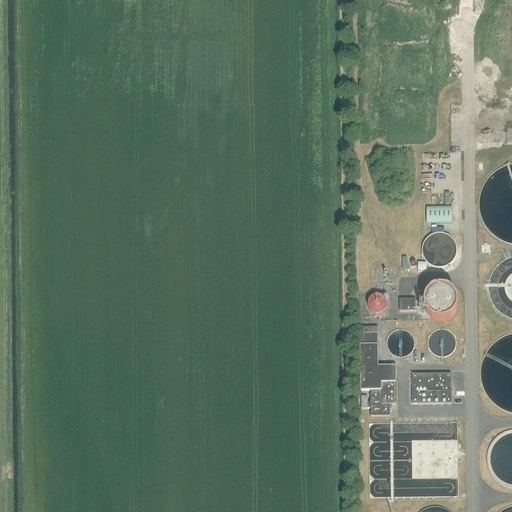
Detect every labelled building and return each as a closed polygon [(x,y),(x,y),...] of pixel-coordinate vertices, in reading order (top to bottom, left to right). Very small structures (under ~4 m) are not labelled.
[(427,223),(450,223),(450,208),(426,208),(427,223)] [(433,236),(430,238),(428,240),(426,242),(425,245),(424,248),(424,251),(424,253),(424,256),(425,259),(427,262),(429,264),(431,266),(434,267),(436,268),(439,269),(442,269),(445,268),(448,267),(451,266),(453,264),(455,261),(456,259),(457,256),(458,253),(457,250),(457,247),(456,244),(454,242),(452,240),(450,238),(447,236),(445,235),(442,235),(439,235),(436,235),(433,236)] [(442,289),(439,289),(436,290),(433,292),(431,294),(429,296),(428,299),(427,302),(426,305),(426,308),(427,311),(428,314),(430,317),(432,319),(434,321),(437,322),(440,323),(443,324),(446,323),(448,322),(451,320),(453,318),(455,316),(457,313),(457,310),(458,307),(458,304),(457,301),(456,299),(455,296),(453,294),(450,292),(447,290),(445,289),(442,289)] [(389,311),(390,307),(389,304),(389,302),(387,300),(386,298),(384,297),(382,296),(380,295),(378,295),(376,295),(373,296),(369,299),(368,301),(367,303),(366,305),(366,308),(367,311),(369,314),(370,315),(372,317),(374,318),(377,318),(379,318),(382,318),(383,317),(386,315),(388,313),(389,311)] [(400,300),(399,312),(416,312),(416,300),(400,300)] [(363,336),(360,336),(360,347),(377,347),(377,336),(363,336)] [(378,369),(377,347),(360,347),(360,393),(369,393),(370,418),(390,418),(390,406),(396,406),(396,368),(378,369)] [(451,406),(451,376),(412,377),(412,405),(451,406)] [(422,495),(461,496),(462,423),(455,423),(454,434),(457,435),(457,438),(453,438),(453,441),(414,440),(413,479),(419,479),(418,487),(422,487),(422,495)]
